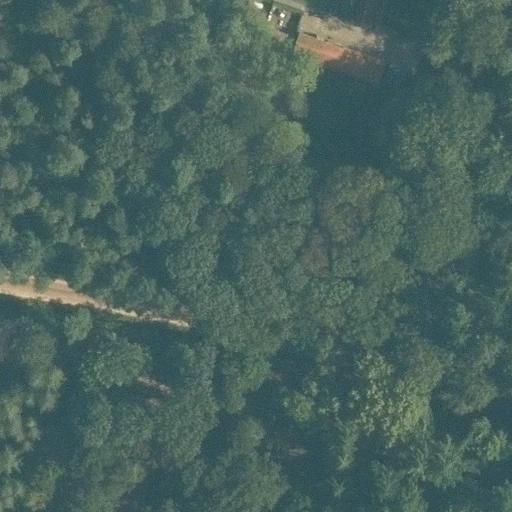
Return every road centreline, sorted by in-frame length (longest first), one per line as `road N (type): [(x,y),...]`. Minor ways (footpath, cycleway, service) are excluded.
road 1 (track): [(372,348),(0,285)]
road 2 (track): [(372,348),(476,0)]
road 3 (track): [(511,406),(372,348)]
